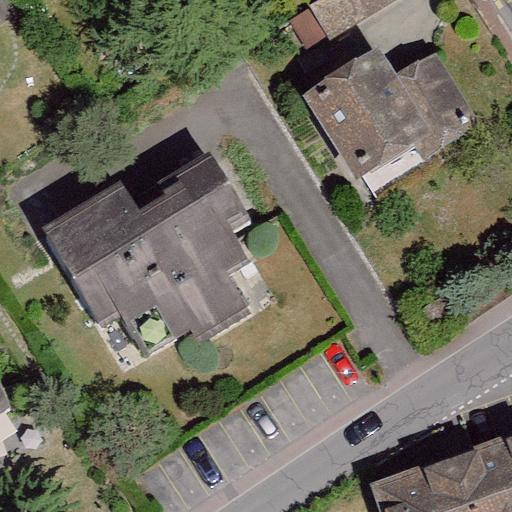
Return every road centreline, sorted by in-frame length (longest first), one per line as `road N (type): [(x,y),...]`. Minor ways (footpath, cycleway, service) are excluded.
road 1 (unknown): [(412,408),(228,73)]
road 2 (unclassified): [(511,343),(254,511)]
